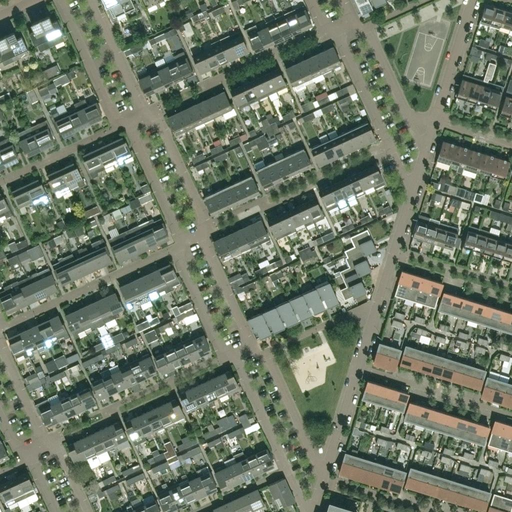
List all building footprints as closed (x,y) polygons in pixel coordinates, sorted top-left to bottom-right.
[(119,0),(102,0),(106,8),(112,21),(117,19),(116,16),(125,12),(119,0)] [(131,0),(119,0),(125,12),(135,8),(131,0)] [(371,8),(367,0),(350,0),(357,13),(358,12),(357,12),(361,10),(362,13),(371,8)] [(385,2),(383,0),(367,0),(371,8),(372,8),(371,6),(374,4),(375,7),(385,2)] [(489,26),(495,7),(485,3),(480,20),(479,23),(489,26)] [(312,25),(305,10),(303,5),(293,10),(302,29),(312,25)] [(499,29),(500,26),(505,10),(495,7),(489,26),(499,29)] [(191,9),(185,12),(188,18),(191,16),(194,15),(191,9)] [(302,29),(293,10),(284,14),(293,33),(302,29)] [(510,29),(511,21),(511,11),(505,10),(500,26),(510,29)] [(293,33),(284,14),(275,18),(277,23),(284,38),(293,33)] [(60,33),(62,32),(62,33),(63,32),(57,19),(52,22),(49,16),(40,20),(52,45),(54,44),(54,45),(55,45),(54,44),(63,40),(60,33)] [(284,38),(277,23),(275,18),(265,23),(267,27),(274,42),(284,38)] [(52,45),(40,20),(31,24),(34,30),(29,32),(35,45),(37,44),(40,50),(49,46),(49,47),(50,47),(49,46),(52,45)] [(265,46),(258,31),(255,25),(245,29),(255,51),(265,46)] [(274,42),(267,27),(258,31),(265,46),(274,42)] [(165,38),(177,33),(174,28),(163,33),(165,38)] [(248,51),(241,36),(239,31),(229,36),(231,40),(238,55),(248,51)] [(28,49),(22,36),(16,38),(14,32),(5,36),(16,60),(19,59),(18,58),(27,54),(25,50),(27,49),(28,49)] [(165,38),(163,33),(154,37),(156,43),(165,38)] [(16,60),(5,36),(0,38),(0,61),(2,60),(4,64),(13,60),(13,61),(16,60)] [(238,55),(231,40),(222,45),(229,60),(238,55)] [(147,46),(145,42),(141,44),(141,43),(135,46),(138,51),(143,48),(147,46)] [(229,60),(222,45),(213,49),(220,64),(229,60)] [(341,64),(333,47),(323,51),(331,69),(341,64)] [(220,64),(213,49),(203,53),(210,68),(220,64)] [(210,68),(203,53),(202,50),(192,54),(194,58),(201,73),(210,68)] [(193,73),(186,58),(183,51),(174,56),(175,59),(184,77),(193,73)] [(331,69),(323,51),(314,56),(322,73),(331,69)] [(322,73),(314,56),(305,60),(312,77),(322,73)] [(184,77),(175,59),(166,64),(174,81),(184,77)] [(312,77),(305,60),(295,64),(303,81),(312,77)] [(174,81),(166,64),(157,68),(165,86),(174,81)] [(303,81),(295,64),(286,69),(294,86),(303,81)] [(165,86),(157,68),(147,72),(155,90),(165,86)] [(286,86),(278,69),(269,73),(276,90),(286,86)] [(72,70),(66,73),(68,78),(69,80),(75,77),(72,70)] [(155,90),(147,72),(138,77),(146,94),(155,90)] [(276,90),(269,73),(259,78),(267,95),(276,90)] [(466,100),(473,78),(463,75),(457,92),(455,101),(457,97),(466,100)] [(58,77),(53,79),(56,86),(61,83),(60,82),(58,77)] [(267,95),(259,78),(250,82),(258,99),(267,95)] [(476,103),(483,81),(473,78),(466,100),(476,103)] [(510,116),(511,109),(511,79),(510,79),(507,91),(504,98),(498,118),(499,118),(500,113),(510,116)] [(486,106),(493,83),(492,83),(492,84),(483,81),(476,103),(486,106)] [(258,99),(250,82),(241,86),(248,103),(258,99)] [(486,106),(496,109),(503,86),(493,83),(486,106)] [(248,103),(241,86),(231,91),(239,108),(248,103)] [(38,90),(41,97),(49,93),(46,87),(38,90)] [(35,94),(32,89),(27,91),(30,97),(35,94)] [(334,98),(343,94),(340,89),(331,93),(334,98)] [(334,98),(331,93),(328,95),(326,91),(320,94),(324,103),(334,98)] [(232,109),(224,92),(214,96),(222,113),(225,119),(236,114),(234,108),(232,109)] [(356,92),(350,95),(345,97),(347,103),(359,97),(356,92)] [(324,103),(320,94),(315,96),(316,100),(312,102),(315,107),(324,103)] [(222,113),(214,96),(205,100),(213,117),(222,113)] [(102,118),(100,114),(101,113),(97,102),(88,106),(85,99),(79,102),(89,124),(102,118)] [(213,117),(205,100),(196,105),(204,122),(213,117)] [(304,112),(315,107),(312,102),(312,100),(301,105),(304,112)] [(89,124),(79,102),(74,104),(76,109),(68,113),(76,130),(89,124)] [(204,122),(196,105),(186,109),(194,126),(204,122)] [(328,111),(326,106),(317,110),(319,115),(328,111)] [(194,126),(186,109),(177,113),(185,130),(194,126)] [(310,120),(319,115),(317,110),(307,115),(310,120)] [(76,130),(68,113),(67,111),(59,114),(57,111),(51,114),(60,132),(61,131),(64,138),(73,134),(72,132),(76,130)] [(185,130),(177,113),(167,118),(175,135),(185,130)] [(268,120),(270,124),(275,121),(276,125),(281,123),(279,119),(277,115),(268,120)] [(53,139),(44,121),(39,123),(40,126),(32,130),(41,149),(53,144),(51,139),(53,139)] [(375,139),(367,122),(358,126),(366,143),(375,139)] [(366,143),(358,126),(348,130),(356,147),(366,143)] [(41,149),(32,130),(31,127),(16,134),(25,152),(26,151),(28,155),(41,149)] [(347,152),(339,135),(337,129),(327,134),(330,139),(338,156),(347,152)] [(356,147),(348,130),(339,135),(347,152),(356,147)] [(245,133),(239,136),(234,138),(236,143),(240,142),(247,138),(245,133)] [(17,155),(9,137),(0,141),(0,154),(5,166),(18,160),(16,156),(17,155)] [(132,156),(125,141),(124,142),(122,137),(109,143),(120,165),(125,163),(124,160),(132,156)] [(338,156),(330,139),(320,143),(328,160),(338,156)] [(451,162),(456,144),(443,140),(437,158),(436,161),(450,165),(450,162),(451,162)] [(248,142),(243,144),(246,152),(252,149),(251,147),(248,142)] [(120,165),(109,143),(96,149),(105,169),(113,165),(114,168),(120,165)] [(328,160),(320,143),(311,148),(319,165),(328,160)] [(464,166),(469,148),(456,144),(451,162),(464,166)] [(311,165),(303,148),(294,152),(302,169),(311,165)] [(477,170),(483,152),(469,148),(464,166),(463,169),(476,173),(477,170)] [(105,169),(96,149),(83,155),(85,159),(84,160),(92,178),(98,175),(96,172),(105,169)] [(302,169),(294,152),(284,156),(292,174),(302,169)] [(490,175),(496,157),(483,152),(477,170),(490,175)] [(292,174),(284,156),(275,161),(283,178),(292,174)] [(504,179),(509,164),(509,161),(496,157),(490,175),(504,179)] [(283,178),(275,161),(266,165),(274,182),(283,178)] [(85,185),(77,167),(75,167),(73,163),(61,169),(71,191),(68,184),(76,180),(79,187),(85,185)] [(274,182),(266,165),(256,169),(264,187),(274,182)] [(384,184),(375,165),(366,169),(373,184),(375,189),(384,184)] [(71,191),(61,169),(48,175),(50,179),(48,180),(57,198),(71,191)] [(373,184),(366,169),(356,174),(363,189),(373,184)] [(365,193),(363,189),(356,174),(347,178),(354,193),(356,197),(365,193)] [(259,192),(251,175),(241,179),(249,197),(259,192)] [(354,193),(347,178),(338,182),(345,197),(347,202),(356,197),(354,193)] [(49,201),(41,183),(40,183),(38,179),(25,185),(34,204),(42,201),(44,204),(49,201)] [(249,197),(241,179),(232,184),(240,201),(249,197)] [(345,197),(338,182),(328,187),(335,202),(337,206),(339,209),(348,205),(347,202),(345,197)] [(146,184),(140,187),(143,195),(150,192),(146,184)] [(240,201),(232,184),(223,188),(231,205),(240,201)] [(34,204),(25,185),(13,191),(15,195),(13,196),(21,214),(27,211),(25,206),(33,202),(34,205),(34,204)] [(335,202),(328,187),(319,191),(328,210),(337,206),(335,202)] [(468,199),(471,191),(458,187),(455,195),(468,199)] [(231,205),(223,188),(213,192),(221,209),(231,205)] [(481,203),(484,195),(471,191),(468,199),(481,203)] [(221,209),(213,192),(204,197),(212,214),(221,209)] [(12,215),(3,197),(2,198),(0,193),(0,216),(5,215),(6,218),(12,215)] [(83,197),(87,204),(93,201),(89,194),(83,197)] [(144,195),(138,198),(141,205),(147,202),(144,195)] [(137,197),(128,201),(129,204),(131,209),(141,205),(138,198),(137,197)] [(324,218),(315,198),(305,203),(314,222),(324,218)] [(314,222),(305,203),(296,207),(303,222),(305,226),(314,222)] [(129,204),(121,208),(123,214),(132,210),(131,209),(129,204)] [(385,213),(383,208),(382,205),(376,208),(380,216),(385,213)] [(303,222),(296,207),(287,211),(294,226),(303,222)] [(112,212),(114,217),(121,214),(119,209),(112,212)] [(86,211),(81,213),(84,219),(89,217),(86,211)] [(294,226),(287,211),(277,216),(286,235),(296,231),(294,226)] [(374,212),(370,214),(365,216),(367,221),(376,217),(374,212)] [(505,215),(500,213),(495,212),(493,218),(498,220),(498,221),(502,222),(505,215)] [(286,235),(277,216),(268,220),(277,240),(286,235)] [(168,233),(161,218),(153,222),(152,219),(148,220),(158,243),(169,238),(167,234),(168,233)] [(354,227),(352,222),(350,218),(344,221),(346,225),(349,230),(354,227)] [(158,243),(148,220),(138,225),(149,247),(158,243)] [(270,239),(261,220),(251,224),(260,244),(270,239)] [(423,240),(428,223),(418,220),(413,234),(411,241),(413,237),(417,238),(416,240),(422,242),(423,240)] [(442,246),(449,226),(449,225),(439,222),(438,226),(432,243),(442,246)] [(432,243),(438,226),(428,223),(423,240),(432,243)] [(260,244),(251,224),(242,229),(249,244),(251,248),(260,244)] [(81,225),(74,229),(77,235),(84,231),(81,225)] [(149,247),(138,225),(129,229),(139,252),(149,247)] [(452,249),(457,236),(459,229),(449,226),(442,246),(452,249)] [(473,249),(479,229),(469,226),(461,251),(463,246),(473,249)] [(72,229),(66,231),(68,238),(74,235),(72,229)] [(139,252),(129,229),(119,234),(120,237),(129,256),(139,252)] [(249,244),(242,229),(232,233),(239,248),(249,244)] [(376,249),(367,229),(350,237),(354,246),(344,251),(347,257),(362,250),(364,254),(376,249)] [(482,252),(489,232),(488,232),(479,229),(473,249),(482,252)] [(492,255),(497,239),(499,235),(488,231),(488,232),(489,232),(482,252),(492,255)] [(239,248),(232,233),(223,237),(232,257),(241,252),(239,248)] [(64,241),(61,235),(54,238),(57,245),(64,241)] [(129,256),(120,237),(113,240),(112,237),(107,239),(114,253),(115,253),(120,263),(127,260),(126,258),(129,256)] [(232,257),(223,237),(213,242),(222,261),(232,257)] [(323,242),(321,237),(312,241),(314,246),(323,242)] [(349,237),(342,238),(344,246),(351,244),(349,237)] [(112,261),(108,253),(109,252),(102,238),(91,244),(93,249),(94,248),(101,266),(112,261)] [(25,239),(15,244),(18,249),(28,245),(25,239)] [(53,239),(47,242),(50,248),(56,246),(53,239)] [(502,258),(507,242),(497,239),(492,255),(502,258)] [(14,241),(8,244),(11,252),(18,249),(15,244),(14,241)] [(511,261),(511,260),(511,243),(507,242),(502,258),(511,261)] [(101,266),(94,248),(93,249),(94,251),(89,253),(86,247),(82,249),(82,248),(81,248),(92,270),(101,266)] [(92,270),(81,248),(77,250),(81,257),(75,260),(82,275),(92,270)] [(27,250),(22,252),(26,261),(31,259),(27,250)] [(314,250),(311,251),(305,254),(306,254),(308,260),(317,256),(314,250)] [(371,269),(366,259),(364,254),(362,250),(347,257),(345,258),(349,267),(339,271),(342,278),(357,271),(359,275),(371,269)] [(82,275),(75,260),(72,253),(63,258),(62,257),(72,279),(82,275)] [(308,260),(306,254),(305,254),(300,256),(303,263),(308,260)] [(72,279),(62,257),(58,259),(59,262),(52,265),(57,276),(58,276),(62,284),(72,279)] [(180,283),(173,268),(171,268),(169,264),(159,269),(170,291),(174,289),(172,286),(180,283)] [(55,281),(48,268),(37,273),(40,279),(47,294),(57,289),(53,281),(55,281)] [(170,291),(159,269),(150,273),(158,293),(159,292),(164,290),(166,293),(170,291)] [(283,276),(280,269),(275,272),(278,279),(283,276)] [(366,290),(361,280),(359,275),(357,271),(342,278),(346,287),(340,290),(344,300),(366,290)] [(404,299),(412,274),(402,271),(399,282),(394,295),(404,299)] [(278,279),(275,272),(269,275),(272,281),(278,279)] [(158,293),(150,273),(140,278),(150,300),(160,295),(159,292),(158,293)] [(414,302),(422,277),(412,274),(404,299),(414,302)] [(47,294),(40,279),(34,282),(31,275),(27,277),(37,298),(47,294)] [(37,298),(27,277),(23,279),(18,282),(17,281),(20,288),(27,303),(37,298)] [(244,282),(241,277),(230,282),(233,289),(238,287),(238,285),(241,283),(244,282)] [(424,305),(432,280),(422,277),(414,302),(424,305)] [(150,300),(140,278),(130,282),(140,304),(150,300)] [(434,308),(442,283),(432,280),(424,305),(434,308)] [(27,303),(20,288),(17,281),(7,285),(17,307),(27,303)] [(338,303),(329,281),(315,288),(325,309),(324,306),(327,305),(328,307),(338,303)] [(140,304),(130,282),(120,287),(124,295),(122,295),(129,310),(133,308),(131,303),(138,299),(140,305),(140,304)] [(256,288),(253,282),(247,284),(250,291),(256,288)] [(250,291),(247,284),(242,287),(245,294),(250,291)] [(17,307),(7,285),(3,287),(5,290),(0,292),(0,299),(4,308),(5,308),(7,312),(17,307)] [(325,309),(315,288),(301,294),(311,315),(310,313),(314,311),(315,314),(325,309)] [(123,307),(120,300),(119,300),(115,292),(105,297),(115,318),(119,316),(116,310),(123,307)] [(448,312),(454,295),(444,292),(438,309),(448,312)] [(311,315),(301,294),(287,300),(297,321),(298,321),(297,319),(300,317),(301,320),(311,315)] [(458,315),(464,298),(454,295),(448,312),(458,315)] [(115,318),(105,297),(95,302),(102,317),(105,323),(115,318)] [(468,318),(473,301),(464,298),(458,315),(468,318)] [(297,321),(287,300),(274,307),(284,328),(284,327),(283,325),(286,324),(288,326),(297,321)] [(478,321),(483,304),(473,301),(468,318),(478,321)] [(102,317),(95,302),(85,306),(95,327),(99,325),(96,319),(102,317)] [(193,308),(190,302),(184,305),(187,311),(191,309),(193,308)] [(488,325),(493,307),(483,304),(478,321),(488,325)] [(95,327),(85,306),(75,311),(84,330),(85,330),(83,325),(88,323),(91,329),(95,327)] [(177,306),(172,308),(175,317),(176,316),(180,314),(178,308),(177,306)] [(284,328),(274,307),(260,313),(270,334),(271,334),(270,331),(273,330),(274,332),(284,328)] [(498,328),(503,310),(493,307),(488,325),(498,328)] [(193,314),(191,309),(187,311),(186,311),(181,314),(183,318),(193,314)] [(507,331),(511,315),(511,313),(503,310),(498,328),(507,331)] [(84,330),(75,311),(65,315),(69,323),(68,324),(74,338),(79,336),(77,333),(84,330)] [(270,334),(260,313),(246,319),(247,321),(255,339),(256,338),(259,336),(260,338),(270,334)] [(69,337),(63,323),(62,323),(58,315),(48,320),(57,339),(64,336),(65,339),(69,337)] [(152,315),(146,317),(150,325),(156,323),(152,315)] [(57,339),(48,320),(38,324),(48,347),(52,345),(51,342),(57,339)] [(147,321),(139,324),(142,330),(150,326),(147,321)] [(48,347),(38,324),(28,329),(37,348),(43,346),(44,349),(48,347)] [(37,348),(28,329),(18,333),(28,355),(32,353),(31,351),(37,348)] [(109,332),(99,337),(102,342),(104,347),(105,348),(114,344),(114,343),(111,337),(109,332)] [(121,332),(111,337),(114,343),(124,339),(121,332)] [(209,347),(202,332),(192,337),(200,355),(210,351),(208,347),(209,347)] [(28,355),(18,333),(8,338),(10,342),(9,343),(16,358),(23,355),(25,358),(29,356),(28,355)] [(200,355),(192,337),(182,342),(191,360),(200,355)] [(102,342),(96,345),(98,350),(104,347),(102,342)] [(121,347),(119,342),(110,347),(112,351),(121,347)] [(191,360),(182,342),(173,346),(181,364),(191,360)] [(384,366),(390,346),(379,343),(379,345),(373,362),(384,366)] [(181,364),(173,346),(174,348),(165,352),(172,368),(181,364)] [(394,369),(400,349),(390,346),(384,366),(394,369)] [(410,366),(416,349),(406,346),(400,363),(410,366)] [(420,369),(426,352),(416,349),(410,366),(420,369)] [(172,368),(165,352),(154,357),(160,369),(161,369),(162,373),(172,368)] [(430,372),(435,355),(426,352),(420,369),(430,372)] [(80,358),(78,353),(66,358),(69,363),(80,358)] [(155,368),(149,354),(138,359),(146,377),(156,372),(154,369),(155,368)] [(64,355),(60,357),(64,366),(68,364),(64,355)] [(440,375),(445,358),(435,355),(430,372),(440,375)] [(450,378),(455,361),(445,358),(440,375),(450,378)] [(51,366),(46,369),(48,374),(58,369),(53,359),(49,361),(51,366)] [(146,377),(138,359),(129,363),(137,381),(146,377)] [(460,381),(465,364),(455,361),(450,378),(460,381)] [(137,381),(129,363),(119,367),(128,385),(137,381)] [(78,364),(73,366),(68,369),(70,373),(80,368),(78,364)] [(469,384),(475,367),(465,364),(460,381),(469,384)] [(128,385),(119,367),(120,370),(111,374),(118,390),(128,385)] [(479,387),(485,370),(475,367),(469,384),(479,387)] [(42,370),(36,373),(39,378),(45,376),(42,370)] [(239,389),(233,374),(232,375),(229,370),(219,375),(228,394),(239,389)] [(118,390),(111,374),(102,378),(109,394),(118,390)] [(228,394),(219,375),(210,380),(217,397),(227,392),(228,395),(228,394)] [(491,399),(497,380),(487,377),(481,396),(491,399)] [(109,394),(102,378),(91,383),(97,395),(98,395),(99,398),(109,394)] [(39,379),(33,382),(36,388),(41,386),(41,384),(39,379)] [(217,397),(210,380),(200,384),(207,401),(210,407),(215,405),(212,399),(217,397)] [(501,402),(507,383),(497,380),(491,399),(501,402)] [(373,401),(378,384),(368,381),(363,397),(362,398),(373,401)] [(511,405),(511,401),(511,384),(507,383),(501,402),(511,405)] [(207,401),(200,384),(190,389),(198,406),(207,401)] [(382,404),(388,387),(378,384),(373,401),(382,404)] [(95,399),(89,387),(79,392),(86,408),(95,404),(94,400),(95,399)] [(392,407),(398,390),(388,387),(382,404),(392,407)] [(198,406),(190,389),(180,393),(182,398),(181,398),(186,411),(198,406)] [(403,410),(408,393),(398,390),(392,407),(403,410)] [(86,408),(79,392),(69,396),(77,412),(86,408)] [(77,412),(69,396),(60,401),(67,417),(77,412)] [(57,421),(50,405),(46,398),(35,403),(40,414),(41,413),(45,422),(46,421),(48,425),(57,421)] [(184,415),(178,403),(177,403),(175,399),(165,404),(173,420),(184,415)] [(67,417),(60,401),(50,405),(57,421),(67,417)] [(414,422),(420,405),(410,402),(404,419),(414,422)] [(164,427),(163,425),(173,420),(165,404),(155,408),(164,427)] [(424,425),(430,408),(420,405),(414,422),(424,425)] [(164,427),(155,408),(145,413),(154,432),(164,427)] [(434,428),(439,411),(430,408),(424,425),(434,428)] [(444,431),(449,414),(439,411),(434,428),(444,431)] [(154,432),(145,413),(135,417),(144,436),(154,432)] [(237,424),(235,420),(232,414),(227,417),(231,427),(237,424)] [(248,421),(247,417),(245,414),(238,417),(242,424),(248,421)] [(454,434),(459,417),(449,414),(444,431),(454,434)] [(231,427),(227,417),(226,415),(220,418),(223,425),(219,427),(221,431),(231,427)] [(144,436),(135,417),(125,422),(127,426),(126,427),(132,439),(143,434),(144,436)] [(463,437),(469,420),(459,417),(454,434),(463,437)] [(473,440),(479,423),(469,420),(463,437),(473,440)] [(498,448),(505,423),(495,420),(487,445),(498,448)] [(127,438),(121,426),(120,426),(118,422),(108,426),(117,446),(117,445),(116,443),(127,438)] [(250,426),(253,430),(260,427),(257,422),(250,426)] [(483,444),(489,426),(479,423),(473,440),(483,444)] [(507,451),(511,436),(511,425),(505,423),(498,448),(507,451)] [(117,446),(108,426),(98,431),(107,450),(117,446)] [(211,436),(221,431),(219,427),(209,431),(211,436)] [(107,450),(98,431),(88,435),(97,455),(107,450)] [(97,455),(88,435),(78,440),(87,459),(97,455)] [(0,459),(8,456),(4,446),(6,445),(4,440),(1,441),(0,438),(0,459)] [(87,459),(78,440),(68,445),(70,449),(69,450),(76,464),(87,459)] [(201,451),(199,446),(187,452),(189,456),(201,451)] [(272,461),(267,448),(255,454),(263,471),(273,466),(271,462),(272,461)] [(349,475),(355,456),(345,453),(339,472),(349,475)] [(263,471),(255,454),(246,458),(253,475),(263,471)] [(359,479),(365,459),(355,456),(349,475),(359,479)] [(253,475),(246,458),(236,463),(244,480),(253,475)] [(369,482),(375,462),(365,459),(359,479),(369,482)] [(169,465),(167,461),(157,466),(159,470),(169,465)] [(379,485),(385,465),(375,462),(369,482),(379,485)] [(244,480),(236,463),(226,467),(225,465),(234,484),(244,480)] [(139,464),(134,466),(127,469),(129,473),(141,468),(139,464)] [(234,484),(225,465),(214,470),(220,485),(221,484),(224,489),(234,484)] [(389,488),(395,468),(385,465),(379,485),(389,488)] [(511,474),(511,470),(511,468),(508,467),(503,465),(502,469),(506,472),(511,474)] [(399,491),(405,471),(395,468),(389,488),(399,491)] [(415,488),(421,471),(410,468),(405,485),(415,488)] [(215,484),(210,471),(203,474),(200,469),(197,471),(199,476),(198,476),(206,493),(216,489),(214,484),(215,484)] [(425,491),(430,474),(421,471),(415,488),(425,491)] [(133,482),(145,477),(143,472),(131,478),(133,482)] [(36,487),(33,481),(31,482),(27,473),(17,477),(26,497),(36,492),(34,488),(36,487)] [(197,498),(189,481),(186,474),(181,476),(183,481),(177,483),(186,503),(197,498)] [(435,494),(440,477),(430,474),(425,491),(435,494)] [(206,493),(198,476),(189,481),(197,498),(206,493)] [(26,497),(17,477),(8,482),(17,501),(26,497)] [(445,497),(450,480),(440,477),(435,494),(445,497)] [(289,491),(287,487),(285,483),(283,478),(269,484),(279,507),(293,501),(289,491)] [(454,500),(460,483),(450,480),(445,497),(454,500)] [(17,501),(8,482),(0,485),(0,490),(2,496),(0,497),(3,502),(5,501),(7,505),(17,501)] [(186,503),(177,483),(167,488),(176,507),(186,503)] [(464,503),(470,486),(460,483),(454,500),(464,503)] [(474,506),(479,489),(470,486),(464,503),(474,506)] [(176,507),(167,488),(157,493),(163,508),(165,507),(166,511),(176,507)] [(484,509),(490,492),(479,489),(474,506),(484,509)] [(104,496),(102,491),(101,490),(96,491),(88,495),(90,501),(104,496)] [(245,511),(264,503),(258,490),(236,500),(241,511),(245,511)] [(499,511),(504,497),(494,493),(487,511),(499,511)] [(510,511),(511,506),(511,499),(504,497),(499,511),(510,511)] [(160,511),(155,500),(145,504),(147,511),(160,511)] [(241,511),(236,500),(214,510),(214,511),(241,511)] [(147,511),(145,504),(144,505),(143,502),(133,507),(135,511),(147,511)]
